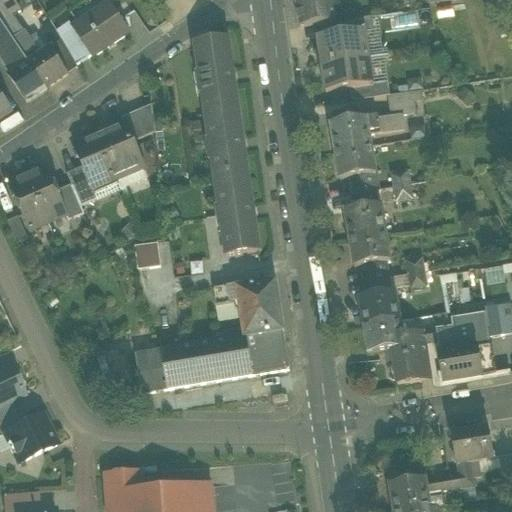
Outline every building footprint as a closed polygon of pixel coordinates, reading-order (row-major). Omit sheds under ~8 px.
[(12,0),(1,0),(0,1),(0,3),(4,10),(8,18),(12,16),(19,11),(12,0)] [(295,0),(300,29),(336,24),(333,0),(295,0)] [(109,3),(72,27),(71,28),(72,29),(109,4),(109,3)] [(92,58),(93,60),(130,35),(109,4),(72,29),(92,58)] [(4,10),(0,12),(0,19),(5,28),(10,24),(12,28),(18,24),(12,16),(8,18),(4,10)] [(365,34),(369,60),(384,58),(377,18),(372,19),(374,32),(365,34)] [(27,104),(47,90),(20,50),(7,31),(5,28),(0,19),(0,58),(11,75),(8,77),(27,104)] [(340,23),(342,36),(365,32),(365,34),(374,32),(372,19),(340,23)] [(18,24),(12,28),(7,31),(20,50),(30,43),(29,41),(18,24)] [(77,68),(92,58),(72,29),(71,28),(72,27),(70,24),(56,33),(62,42),(77,68)] [(318,39),(322,67),(369,60),(365,34),(365,32),(342,36),(318,39)] [(30,43),(20,50),(47,90),(66,77),(48,51),(46,52),(36,36),(29,41),(30,43)] [(195,45),(206,118),(239,113),(229,40),(195,45)] [(66,77),(78,69),(77,68),(62,42),(48,51),(66,77)] [(388,84),(384,58),(369,60),(373,86),(388,84)] [(373,86),(369,60),(322,67),(326,95),(350,91),(373,88),(373,86)] [(350,91),(352,103),(390,98),(388,84),(373,86),(373,88),(350,91)] [(476,101),(465,90),(455,99),(467,110),(476,101)] [(390,98),(393,119),(402,117),(402,118),(414,116),(411,94),(390,98)] [(0,121),(11,114),(0,97),(0,121)] [(126,127),(133,143),(155,134),(152,107),(121,121),(124,128),(126,127)] [(206,118),(216,186),(249,181),(239,113),(206,118)] [(385,120),(387,132),(403,129),(402,118),(402,117),(393,119),(385,120)] [(385,120),(367,123),(369,135),(387,132),(385,120)] [(371,149),(369,135),(367,123),(367,121),(331,127),(336,155),(371,149)] [(124,128),(98,139),(116,181),(144,169),(133,143),(126,127),(124,128)] [(425,127),(408,130),(410,143),(427,140),(425,127)] [(93,191),(116,181),(98,139),(74,149),(83,170),(92,191),(93,191)] [(340,182),(352,180),(372,177),(376,176),(371,149),(336,155),(340,182)] [(144,169),(116,181),(121,193),(149,180),(144,169)] [(67,176),(72,187),(81,209),(98,202),(93,191),(92,191),(83,170),(67,176)] [(48,172),(29,180),(48,224),(65,216),(67,216),(57,194),(48,172)] [(392,176),(394,190),(410,187),(407,174),(392,176)] [(375,193),(372,177),(352,180),(355,196),(375,193)] [(29,232),(48,224),(29,180),(11,188),(29,232)] [(116,181),(93,191),(98,202),(121,193),(116,181)] [(259,254),(249,181),(216,186),(226,258),(259,254)] [(84,216),(81,209),(72,187),(57,194),(67,216),(65,216),(69,223),(84,216)] [(412,201),(410,187),(394,190),(397,203),(412,201)] [(355,196),(357,212),(378,209),(375,193),(355,196)] [(381,208),(378,209),(357,212),(345,214),(350,242),(386,236),(381,208)] [(7,224),(17,247),(28,242),(19,219),(7,224)] [(354,269),(366,267),(387,264),(390,264),(386,236),(350,242),(354,269)] [(135,248),(138,272),(161,269),(158,245),(135,248)] [(407,263),(409,277),(424,274),(422,261),(407,263)] [(389,280),(387,264),(366,267),(369,283),(389,280)] [(426,288),(424,274),(409,277),(411,290),(426,288)] [(369,283),(371,299),(392,296),(389,280),(369,283)] [(276,284),(239,289),(237,290),(239,305),(242,320),(244,332),(245,338),(245,339),(283,333),(276,284)] [(217,309),(239,305),(237,290),(239,289),(239,285),(214,289),(217,309)] [(395,295),(392,296),(371,299),(359,301),(364,329),(400,323),(395,295)] [(242,320),(239,305),(217,309),(219,324),(242,320)] [(486,315),(490,340),(511,336),(511,311),(511,306),(485,310),(485,311),(485,315),(486,315)] [(438,344),(439,355),(476,349),(481,380),(496,378),(490,340),(486,315),(485,315),(451,320),(453,329),(448,329),(447,329),(447,330),(436,332),(438,344)] [(433,318),(436,332),(447,330),(447,329),(448,329),(446,316),(445,316),(433,318)] [(404,351),(404,349),(402,337),(400,323),(364,329),(368,356),(392,352),(404,351)] [(224,335),(225,341),(245,338),(244,332),(224,335)] [(438,344),(436,332),(420,334),(421,346),(427,345),(438,344)] [(162,354),(168,392),(290,373),(283,333),(245,339),(245,338),(225,341),(162,352),(162,354)] [(420,334),(402,337),(404,349),(416,347),(421,346),(420,334)] [(416,347),(421,383),(433,381),(427,345),(421,346),(416,347)] [(421,383),(416,347),(404,349),(404,351),(392,352),(398,387),(421,383)] [(443,386),(481,380),(476,349),(439,355),(440,356),(439,356),(442,374),(441,374),(443,386)] [(138,357),(144,396),(168,392),(162,354),(138,357)] [(0,371),(9,367),(4,356),(0,358),(0,371)] [(104,357),(79,367),(86,385),(110,375),(104,357)] [(0,409),(12,403),(24,398),(9,367),(0,371),(0,409)] [(0,409),(0,425),(19,416),(12,403),(0,409)] [(0,425),(0,438),(3,437),(29,424),(23,414),(19,416),(0,425)] [(42,418),(3,437),(10,451),(18,466),(57,448),(42,418)] [(457,467),(458,467),(470,465),(494,461),(489,431),(452,437),(457,467)] [(0,456),(10,451),(3,437),(0,438),(0,456)] [(504,472),(506,484),(511,483),(511,457),(502,459),(504,472)] [(494,461),(470,465),(472,477),(504,472),(502,459),(494,461)] [(472,477),(470,465),(458,467),(460,478),(462,490),(473,488),(472,477)] [(141,476),(117,477),(118,496),(143,494),(141,476)] [(212,511),(211,489),(143,494),(118,496),(117,477),(105,478),(107,511),(212,511)] [(444,481),(446,493),(462,490),(460,478),(449,480),(444,481)] [(444,481),(426,483),(428,496),(446,493),(444,481)] [(416,511),(430,510),(428,496),(426,483),(426,482),(390,488),(393,511),(416,511)] [(39,511),(38,495),(4,498),(4,511),(39,511)]
